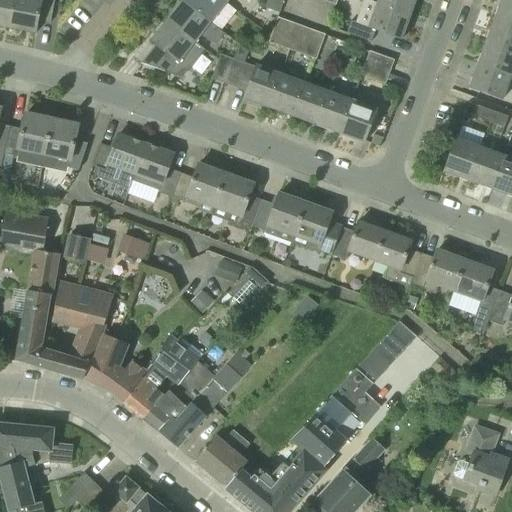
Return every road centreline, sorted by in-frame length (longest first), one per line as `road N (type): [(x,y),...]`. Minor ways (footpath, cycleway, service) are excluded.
road 1 (residential): [(384,186),(55,75)]
road 2 (residential): [(221,511),(68,395),(0,384)]
road 3 (residential): [(384,186),(442,0)]
road 4 (residential): [(511,235),(384,186)]
